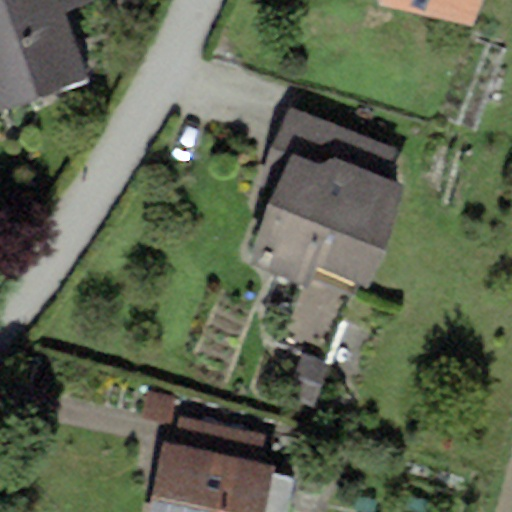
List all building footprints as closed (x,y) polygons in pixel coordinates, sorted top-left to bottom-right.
[(99,0),(0,0),(0,73),(13,111),(91,84),(73,32),(107,20),(99,0)] [(393,0),(480,32),(491,0),(393,0)] [(267,160),(285,168),(254,256),(367,293),(406,187),(386,179),(395,151),(288,111),(267,160)] [(285,398),(312,407),(327,365),(299,356),(285,398)] [(146,390),(140,417),(167,424),(173,396),(146,390)] [(171,449),(256,467),(262,438),(177,420),(171,449)] [(171,449),(163,447),(149,511),(273,511),(282,472),(256,467),(171,449)]
